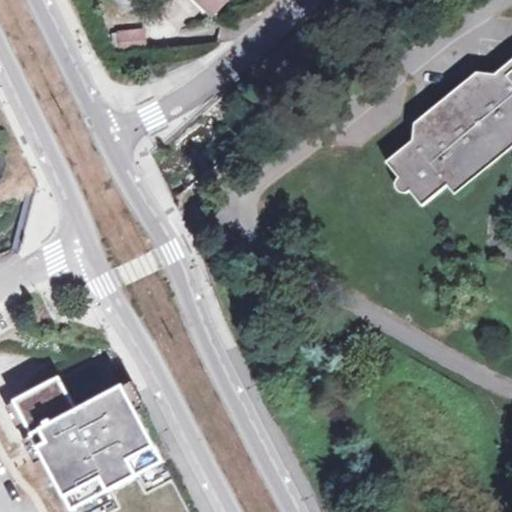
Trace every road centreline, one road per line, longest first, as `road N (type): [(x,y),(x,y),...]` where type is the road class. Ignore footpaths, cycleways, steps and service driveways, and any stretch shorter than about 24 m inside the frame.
road 1 (secondary): [(288,511),(198,331),(172,255),(103,142)]
road 2 (secondary): [(91,255),(228,511)]
road 3 (residential): [(103,142),(213,77),(295,0)]
road 4 (secondary): [(0,53),(57,163),(91,255)]
road 5 (secondary): [(103,142),(34,0)]
